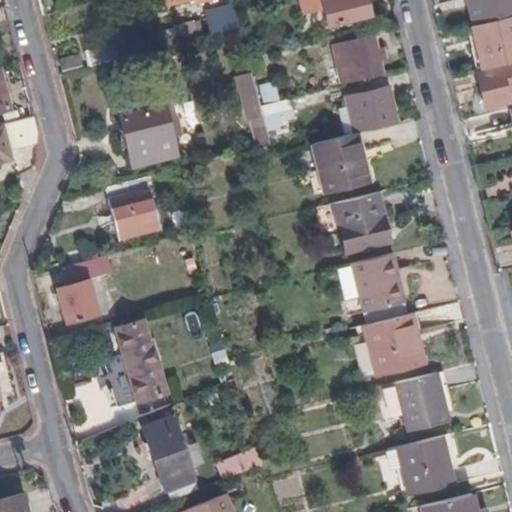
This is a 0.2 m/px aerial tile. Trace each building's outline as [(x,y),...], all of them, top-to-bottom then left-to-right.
[(362,0),(294,0),(300,19),(324,13),(327,27),(367,17),(362,0)] [(511,0),(467,0),(473,24),(511,13),(511,0)] [(203,19),(208,36),(238,28),(233,11),(203,19)] [(511,61),(511,13),(473,24),(470,24),(481,70),(511,61)] [(327,72),(332,89),(381,75),(377,61),(374,50),(370,35),(329,47),(335,70),(327,72)] [(83,52),(86,67),(117,60),(113,45),(83,52)] [(374,50),(377,61),(383,59),(380,48),(374,50)] [(54,61),(58,73),(79,67),(76,55),(54,61)] [(511,66),(476,75),(483,108),(511,101),(511,66)] [(0,112),(9,110),(0,74),(0,112)] [(260,103),(277,99),(272,81),(255,85),(260,103)] [(347,101),(356,136),(395,125),(387,91),(347,101)] [(247,133),(264,129),(259,110),(256,99),(240,103),(247,133)] [(266,136),(267,141),(287,135),(285,125),(294,122),(289,103),(278,106),(259,110),(264,129),(266,136)] [(160,106),(116,117),(129,167),(172,155),(160,106)] [(37,133),(33,116),(1,124),(2,128),(0,128),(0,161),(9,159),(7,153),(36,145),(37,133)] [(356,136),(310,149),(321,195),(364,184),(358,157),(361,156),(356,136)] [(145,182),(103,193),(119,244),(160,230),(145,182)] [(376,194),(332,206),(344,255),(387,243),(376,194)] [(391,254),(350,264),(362,313),(403,302),(391,254)] [(101,258),(64,267),(70,286),(59,289),(68,321),(99,312),(91,280),(106,276),(101,258)] [(403,302),(362,313),(364,324),(405,314),(403,302)] [(364,324),(362,325),(373,373),(422,363),(410,313),(405,314),(364,324)] [(143,325),(117,333),(141,406),(168,398),(143,325)] [(215,367),(228,363),(227,357),(225,350),(210,354),(215,367)] [(436,371),(394,381),(405,431),(447,421),(436,371)] [(97,378),(70,386),(81,423),(108,415),(97,378)] [(175,418),(144,429),(166,491),(195,481),(175,418)] [(394,446),(407,497),(451,486),(440,435),(394,446)] [(394,446),(383,449),(388,470),(393,469),(399,498),(407,497),(394,446)] [(218,470),(223,484),(264,469),(258,455),(218,470)] [(473,511),(469,491),(420,503),(421,511),(473,511)] [(228,511),(223,498),(187,511),(228,511)] [(0,511),(25,511),(22,501),(0,507),(0,511)]
